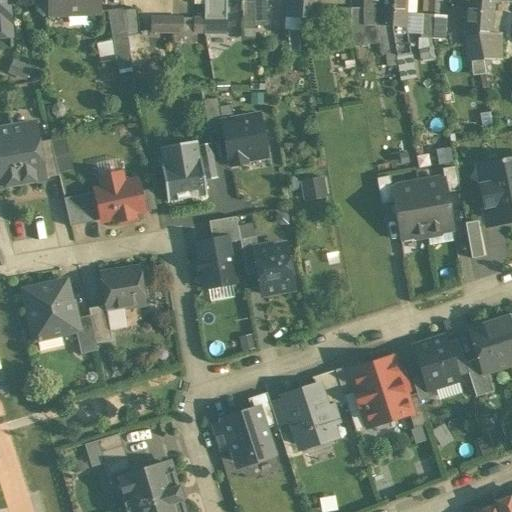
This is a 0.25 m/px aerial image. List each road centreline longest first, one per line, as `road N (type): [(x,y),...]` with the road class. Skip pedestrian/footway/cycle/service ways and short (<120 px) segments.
road 1 (residential): [(511,288),(192,389)]
road 2 (residential): [(16,264),(172,239),(192,389)]
road 3 (residential): [(192,389),(190,421),(216,511)]
